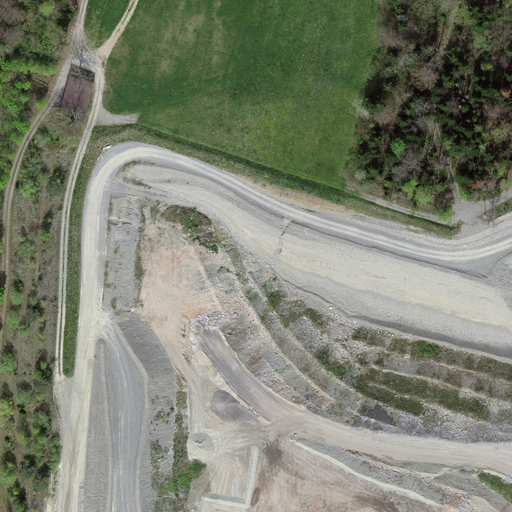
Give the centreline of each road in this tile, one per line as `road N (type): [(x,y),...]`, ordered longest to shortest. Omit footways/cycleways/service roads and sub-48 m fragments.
road 1 (track): [(52,511),(70,188),(84,143)]
road 2 (track): [(0,343),(6,190),(67,68),(87,0)]
road 3 (track): [(457,0),(434,56),(431,100),(459,211),(511,191)]
